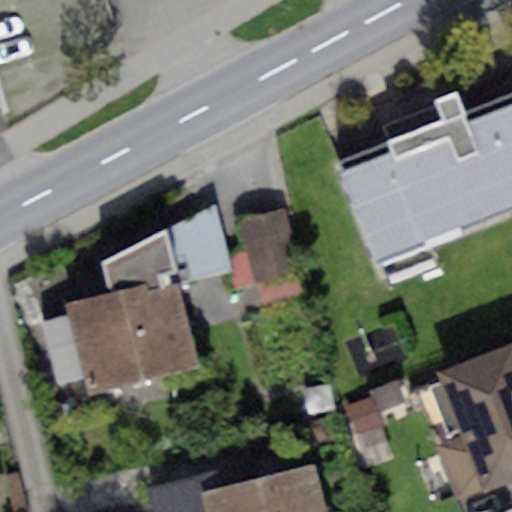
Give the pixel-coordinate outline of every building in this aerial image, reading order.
[(442,120),(340,162),(378,253),(511,197),(511,93),(466,112),(456,87),(432,97),(442,120)] [(213,204),(162,232),(174,286),(232,271),(213,204)] [(277,211),(238,220),(257,306),(296,298),(277,211)] [(108,296),(67,303),(69,314),(44,320),(57,378),(83,374),(87,394),(192,370),(174,286),(162,232),(101,264),(108,296)] [(511,349),(511,347),(439,375),(462,435),(433,446),(455,505),(511,483),(511,349)] [(368,396),(347,403),(356,432),(378,425),(368,396)] [(327,511),(316,466),(203,494),(207,511),(327,511)] [(207,511),(203,494),(199,477),(147,489),(152,511),(207,511)]
